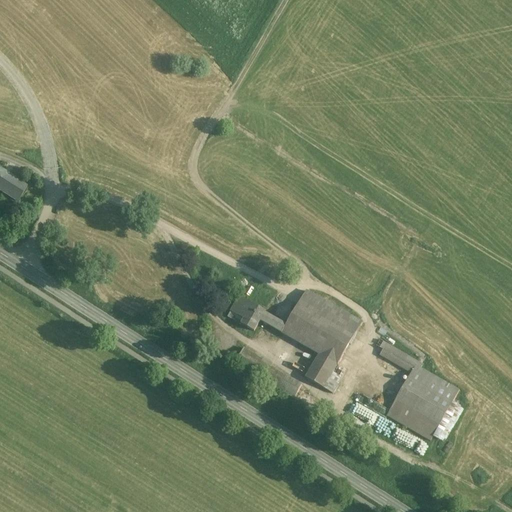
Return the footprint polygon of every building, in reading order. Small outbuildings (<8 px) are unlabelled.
[(27,186),(0,169),(0,191),(17,202),(27,186)] [(362,325),(306,293),(286,327),(282,335),(318,356),(337,367),(338,368),(362,325)] [(265,314),(239,298),(231,312),(244,320),(241,325),(254,333),(261,322),(282,335),(286,327),(264,315),(265,314)] [(385,346),(379,342),(375,348),(382,352),(385,346)] [(422,365),(385,346),(382,352),(379,357),(411,375),(415,367),(420,369),(422,365)] [(254,356),(244,350),(235,366),(245,372),(253,360),(254,356)] [(337,367),(318,356),(304,380),(324,391),(329,381),(337,367)] [(278,374),(253,360),(245,372),(271,387),(278,374)] [(390,412),(387,418),(432,442),(460,391),(420,369),(415,367),(411,375),(390,412)] [(301,388),(278,374),(271,387),(294,400),(301,388)] [(338,386),(329,381),(324,391),(332,396),(338,386)] [(390,412),(361,396),(356,404),(386,420),(387,418),(390,412)] [(373,428),(387,433),(389,427),(375,423),(373,428)]
